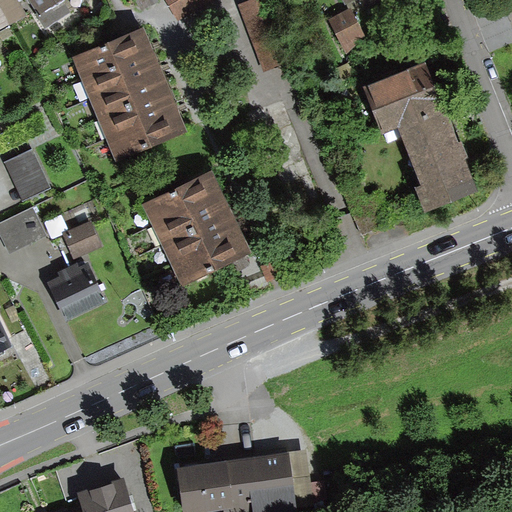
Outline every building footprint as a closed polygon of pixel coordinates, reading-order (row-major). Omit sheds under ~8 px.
[(17,0),(0,0),(0,2),(11,24),(27,14),(17,0)] [(29,0),(47,28),(73,11),(65,0),(29,0)] [(166,0),(177,20),(213,0),(166,0)] [(266,0),(250,0),(238,5),(263,70),(290,60),(266,0)] [(352,8),(330,19),(348,56),(370,45),(352,8)] [(149,39),(144,28),(72,59),(116,162),(188,131),(179,109),(170,89),(161,68),(153,50),(149,39)] [(426,210),(475,190),(424,66),(368,88),(386,131),(399,125),(424,186),(417,189),(426,210)] [(6,161),(22,198),(50,186),(34,149),(6,161)] [(208,178),(144,210),(181,285),(246,253),(208,178)] [(47,235),(34,207),(0,223),(0,233),(10,254),(47,235)] [(64,233),(75,257),(101,245),(90,221),(64,233)] [(49,282),(69,322),(108,302),(89,263),(80,267),(77,262),(58,272),(60,277),(49,282)] [(0,323),(0,353),(12,348),(0,323)] [(297,449),(176,465),(181,511),(218,511),(304,501),(297,449)] [(130,511),(120,478),(76,492),(81,510),(75,511),(130,511)]
